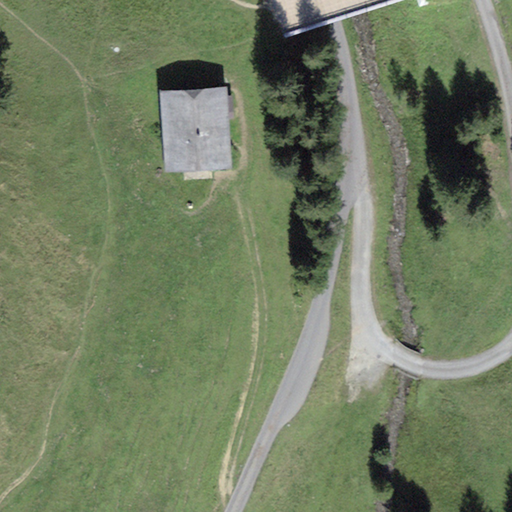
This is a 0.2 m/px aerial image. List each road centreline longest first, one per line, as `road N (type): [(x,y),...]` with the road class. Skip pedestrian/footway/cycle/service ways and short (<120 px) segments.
road 1 (unclassified): [(322,0),(344,92),(344,181),(321,300),(234,511)]
road 2 (track): [(235,509),(226,474),(256,376),(264,316),(235,175)]
road 3 (track): [(344,181),(359,200),(360,313),(374,340),(425,370),(454,371),(494,354),(511,336)]
road 4 (track): [(511,170),(497,67),(474,0)]
